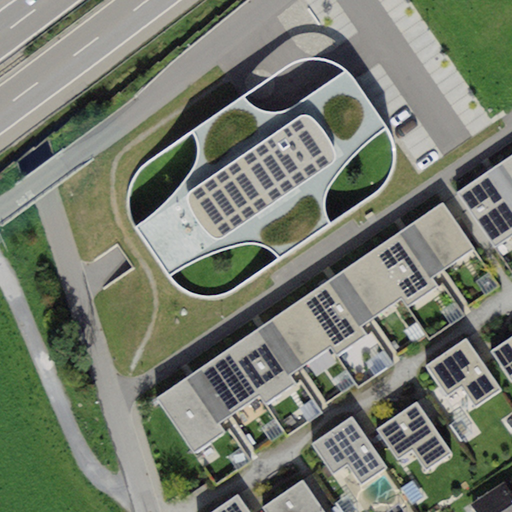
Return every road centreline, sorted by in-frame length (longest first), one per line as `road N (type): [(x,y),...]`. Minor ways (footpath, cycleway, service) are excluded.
road 1 (residential): [(511,130),(115,398)]
road 2 (track): [(0,276),(89,470),(151,508)]
road 3 (residential): [(115,398),(48,197)]
road 4 (motorway): [(0,109),(147,0)]
road 5 (unclassified): [(48,197),(0,52)]
